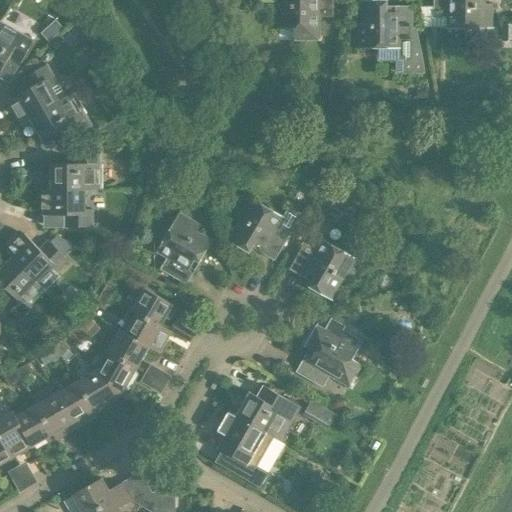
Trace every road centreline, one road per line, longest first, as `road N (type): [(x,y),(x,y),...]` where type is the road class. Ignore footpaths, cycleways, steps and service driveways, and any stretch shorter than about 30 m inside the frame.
road 1 (residential): [(372,511),(511,246)]
road 2 (residential): [(227,349),(248,349),(268,310),(232,291),(207,338)]
road 3 (residential): [(136,442),(9,511)]
